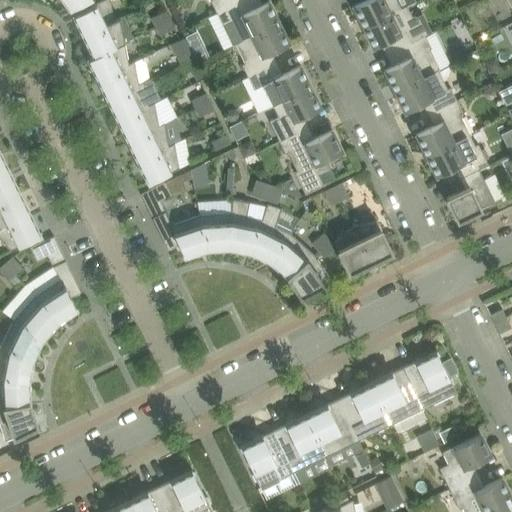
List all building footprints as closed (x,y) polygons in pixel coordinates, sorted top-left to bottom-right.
[(63,0),(70,9),(88,0),(63,0)] [(101,0),(73,14),(84,35),(115,20),(110,0),(101,0)] [(211,0),(217,12),(240,0),(211,0)] [(261,4),(258,0),(240,0),(217,12),(223,24),(232,20),(241,40),(277,22),(274,16),(276,15),(269,0),(261,4)] [(359,0),(360,1),(353,4),(360,19),(362,18),(365,24),(401,7),(407,4),(414,0),(359,0)] [(401,7),(365,24),(368,30),(366,31),(373,46),(381,43),(386,54),(397,49),(425,35),(432,32),(423,13),(416,16),(416,15),(413,16),(407,4),(401,7)] [(151,17),(155,25),(170,18),(166,10),(151,17)] [(115,20),(84,35),(90,47),(93,55),(94,56),(124,41),(133,36),(123,16),(115,20)] [(170,18),(155,25),(160,34),(174,27),(170,18)] [(277,22),(241,40),(236,42),(245,62),(242,64),(248,76),(276,62),(271,51),(289,42),(282,27),(280,28),(277,22)] [(391,65),(384,69),(392,84),(394,83),(397,89),(432,71),(423,51),(432,47),(425,35),(397,49),(386,54),(391,65)] [(88,58),(98,79),(129,64),(124,41),(94,56),(88,58)] [(204,47),(193,53),(195,56),(197,61),(208,56),(204,47)] [(177,55),(181,63),(195,56),(192,50),(191,48),(177,55)] [(129,64),(98,79),(108,100),(150,79),(145,56),(129,64)] [(195,56),(181,63),(185,72),(199,65),(197,61),(195,56)] [(495,56),(485,61),(490,72),(500,67),(495,56)] [(282,73),(276,62),(248,76),(254,89),(263,84),(273,104),(308,86),(306,81),(308,79),(300,64),(282,73)] [(423,102),(429,113),(457,99),(451,87),(448,88),(438,68),(432,71),(397,89),(400,95),(397,96),(405,111),(423,102)] [(150,79),(108,100),(118,120),(149,105),(154,102),(161,99),(151,78),(150,79)] [(511,89),(510,85),(498,90),(504,104),(511,100),(511,89)] [(311,92),(308,86),(273,104),(278,116),(270,120),(280,140),(308,127),(302,115),(321,106),(314,91),(311,92)] [(191,99),(195,107),(210,100),(206,92),(191,99)] [(425,147),(428,153),(469,133),(460,113),(463,112),(457,99),(429,113),(434,124),(416,133),(423,148),(425,147)] [(210,100),(195,107),(200,116),(214,109),(210,100)] [(118,120),(128,140),(164,123),(164,122),(158,124),(154,102),(118,120)] [(128,140),(138,161),(174,143),(174,142),(168,145),(164,123),(128,140)] [(313,138),(308,127),(280,140),(286,153),(289,151),(298,169),(294,171),(305,193),(325,183),(324,182),(322,183),(313,165),(343,150),(342,149),(340,150),(337,145),(339,144),(332,129),(313,138)] [(212,140),(216,149),(230,142),(226,133),(212,140)] [(469,133),(428,153),(431,159),(429,160),(436,175),(446,170),(451,182),(460,177),(479,168),(479,169),(489,164),(480,146),(478,143),(475,145),(469,133)] [(251,139),(238,145),(244,158),(257,152),(251,139)] [(174,143),(138,161),(149,182),(179,167),(174,143)] [(0,152),(0,177),(11,173),(1,152),(0,152)] [(201,168),(190,170),(194,187),(204,185),(201,168)] [(456,192),(447,197),(457,219),(495,200),(479,169),(479,168),(460,177),(451,182),(456,192)] [(0,203),(21,193),(11,173),(0,177),(0,203)] [(284,182),(282,188),(297,198),(302,195),(293,177),(284,182)] [(164,181),(141,193),(153,218),(168,249),(179,243),(185,255),(207,248),(200,214),(188,218),(171,224),(166,211),(160,200),(171,194),(164,181)] [(265,182),(260,198),(268,201),(273,185),(265,182)] [(342,182),(333,186),(340,200),(349,196),(342,182)] [(273,185),(268,201),(276,203),(281,188),(273,185)] [(340,200),(333,186),(325,190),(332,204),(340,200)] [(0,228),(31,214),(21,193),(0,203),(0,228)] [(229,247),(251,251),(262,218),(247,215),(249,201),(232,197),(231,212),(229,247)] [(262,218),(251,251),(271,261),(290,232),(275,225),(281,208),(267,203),(267,205),(262,218)] [(207,248),(229,247),(231,212),(200,214),(207,248)] [(31,214),(0,228),(0,237),(10,250),(41,235),(31,214)] [(377,220),(353,225),(370,261),(392,251),(377,220)] [(370,261),(353,225),(334,241),(349,272),(370,261)] [(271,261),(288,276),(314,253),(290,232),(271,261)] [(323,233),(312,243),(318,250),(329,240),(323,233)] [(54,235),(30,247),(37,260),(48,255),(53,266),(61,277),(45,288),(35,295),(57,321),(77,308),(71,296),(81,291),(66,260),(54,235)] [(329,240),(318,250),(324,257),(336,247),(329,240)] [(314,253),(288,276),(301,295),(332,280),(314,253)] [(12,255),(5,261),(17,274),(23,267),(12,255)] [(5,261),(0,265),(0,270),(9,281),(17,274),(5,261)] [(34,295),(14,318),(43,338),(57,321),(34,295)] [(490,314),(495,323),(507,317),(502,308),(490,314)] [(507,317),(495,323),(500,333),(511,327),(507,317)] [(14,318),(0,346),(33,358),(43,338),(14,318)] [(0,346),(0,377),(28,380),(33,358),(0,346)] [(437,349),(403,366),(424,408),(457,391),(449,376),(442,362),(437,351),(437,349)] [(451,358),(442,362),(449,376),(458,372),(451,358)] [(403,366),(371,381),(391,423),(424,408),(403,366)] [(0,377),(0,407),(29,402),(28,380),(0,377)] [(371,381),(339,397),(359,439),(391,423),(371,381)] [(339,397),(306,413),(327,455),(359,439),(339,397)] [(29,402),(0,407),(0,422),(6,440),(37,424),(29,402)] [(306,413),(274,429),(294,471),(327,455),(306,413)] [(454,426),(440,432),(444,442),(458,435),(454,426)] [(294,471),(274,429),(240,445),(241,447),(241,446),(261,487),(294,471)] [(432,429),(417,437),(424,451),(439,444),(432,429)] [(440,467),(450,488),(478,474),(472,463),(491,454),(484,439),(481,440),(479,435),(481,433),(480,432),(442,451),(448,463),(440,467)] [(327,455),(331,464),(364,448),(359,439),(327,455)] [(364,452),(356,456),(362,467),(370,463),(364,452)] [(327,455),(294,471),(300,482),(332,466),(331,464),(327,455)] [(377,455),(369,459),(375,472),(384,468),(377,455)] [(192,469),(159,485),(172,511),(210,511),(213,511),(193,470),(192,469)] [(300,482),(294,471),(261,487),(267,498),(300,482)] [(465,511),(482,511),(510,498),(507,493),(509,491),(502,476),(483,485),(478,474),(450,488),(460,508),(463,507),(465,511)] [(390,476),(375,483),(379,492),(395,484),(390,476)] [(403,501),(395,484),(379,492),(388,509),(403,501)] [(172,511),(159,485),(127,501),(132,511),(172,511)] [(511,511),(511,502),(510,498),(482,511),(511,511)] [(326,511),(355,511),(353,499),(326,511)] [(132,511),(127,501),(103,511),(132,511)]
